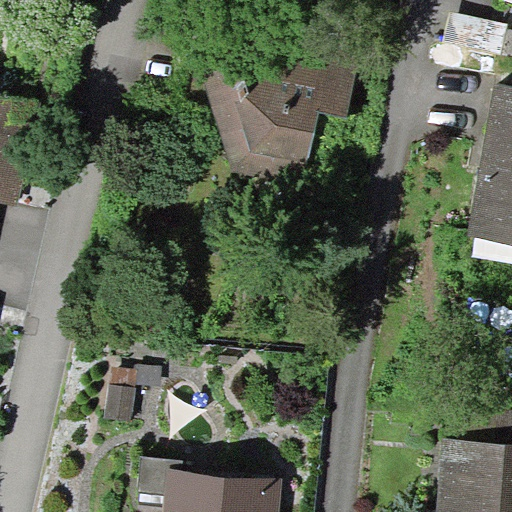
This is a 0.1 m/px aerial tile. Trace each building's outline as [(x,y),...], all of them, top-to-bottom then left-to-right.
[(329,193),(349,55),(199,36),(231,174),(329,193)] [(511,86),(497,84),(470,235),(511,242),(511,86)] [(0,201),(23,207),(45,104),(0,93),(0,201)] [(511,511),(511,443),(445,440),(440,511),(511,511)] [(270,511),(273,474),(169,467),(165,511),(270,511)]
